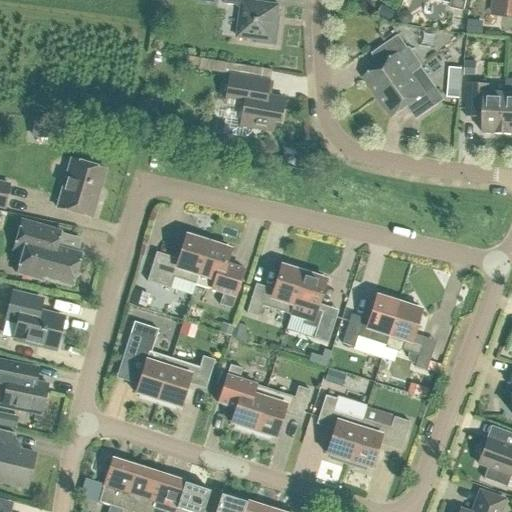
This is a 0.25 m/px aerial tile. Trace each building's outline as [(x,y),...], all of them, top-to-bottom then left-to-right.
[(169,0),(170,10),(188,9),(187,0),(169,0)] [(258,43),(276,46),(278,29),(276,28),(279,6),(254,3),(254,0),(224,0),(224,5),(241,7),(237,38),(258,41),(258,43)] [(359,14),(372,3),(369,0),(356,0),(351,5),(359,14)] [(452,0),(450,9),(464,12),(466,0),(452,0)] [(511,0),(495,0),(493,15),(511,17),(511,0)] [(382,5),(377,15),(391,22),(396,12),(382,5)] [(482,36),(483,22),(468,21),(467,34),(482,36)] [(415,40),(431,43),(433,32),(417,29),(415,40)] [(381,67),(364,79),(378,98),(421,68),(399,36),(372,55),(381,67)] [(186,64),(198,66),(199,59),(187,57),(186,64)] [(197,70),(227,75),(229,64),(199,59),(198,66),(197,70)] [(478,77),(479,63),(463,63),(463,76),(478,77)] [(421,68),(378,98),(392,118),(407,107),(416,120),(444,101),(421,68)] [(222,134),(227,135),(244,138),(250,134),(251,130),(271,133),(273,124),(279,125),(283,99),(267,97),(258,95),(260,81),(229,76),(226,91),(224,105),(241,108),(238,121),(230,120),(224,119),(222,134)] [(483,135),(504,136),(506,95),(488,94),(489,86),(468,85),(467,118),(484,119),(483,135)] [(448,88),(447,98),(460,99),(460,89),(448,88)] [(160,130),(162,109),(147,107),(145,128),(160,130)] [(242,142),(220,139),(217,152),(240,156),(242,142)] [(262,158),(269,159),(275,154),(276,147),(271,141),(264,140),(258,145),(257,152),(262,158)] [(56,209),(91,219),(105,171),(70,161),(56,209)] [(0,183),(0,209),(4,210),(10,185),(0,183)] [(43,280),(71,288),(80,255),(55,248),(60,232),(22,221),(13,252),(22,255),(16,275),(42,283),(43,280)] [(173,279),(194,286),(209,240),(191,235),(190,239),(182,237),(182,238),(185,239),(176,267),(154,260),(146,283),(169,290),(173,279)] [(226,246),(209,240),(194,286),(195,286),(210,290),(222,294),(219,306),(231,309),(238,287),(220,281),(226,264),(229,253),(232,254),(232,253),(225,251),(226,246)] [(392,265),(394,254),(372,251),(370,261),(392,265)] [(261,307),(289,316),(304,271),(286,265),(285,270),(277,267),(277,268),(280,269),(271,297),(253,291),(246,314),(258,318),(261,307)] [(304,271),(289,316),(304,320),(303,324),(316,329),(313,340),(327,344),(336,318),(316,311),(324,284),(327,284),(327,283),(320,281),(321,276),(304,271)] [(148,295),(133,290),(129,304),(144,308),(148,295)] [(40,346),(55,350),(63,320),(38,314),(41,301),(12,294),(5,320),(17,323),(13,340),(26,343),(26,345),(39,348),(40,346)] [(357,337),(370,341),(385,346),(388,336),(399,301),(382,295),(380,300),(373,298),(372,299),(375,299),(366,327),(348,322),(341,345),(353,349),(357,337)] [(388,336),(385,346),(384,348),(397,352),(400,351),(417,356),(414,368),(426,371),(433,349),(411,342),(420,314),(422,314),(415,311),(417,307),(399,301),(388,336)] [(196,326),(183,322),(179,335),(192,339),(196,326)] [(233,327),(221,323),(218,333),(230,337),(233,327)] [(139,399),(156,405),(170,360),(150,353),(157,331),(133,324),(130,335),(122,357),(135,362),(136,361),(145,364),(136,392),(133,392),(133,393),(140,395),(139,399)] [(247,327),(236,324),(231,338),(247,343),(250,335),(245,334),(247,327)] [(0,360),(31,367),(34,355),(0,348),(0,360)] [(307,363),(325,369),(327,364),(328,360),(331,352),(324,350),(321,357),(310,354),(307,363)] [(170,360),(156,405),(174,411),(175,406),(182,408),(183,407),(180,407),(189,379),(207,384),(214,362),(202,358),(198,369),(170,360)] [(0,361),(0,408),(1,409),(40,417),(47,385),(35,383),(20,380),(22,366),(0,361)] [(439,365),(429,362),(426,371),(436,375),(439,365)] [(229,366),(222,389),(240,395),(235,410),(231,423),(228,422),(228,423),(235,425),(234,430),(251,435),(266,390),(238,381),(241,370),(229,366)] [(325,369),(323,377),(331,379),(332,379),(334,372),(333,371),(325,369)] [(426,390),(407,384),(405,393),(423,399),(426,390)] [(266,390),(251,435),(269,441),(270,436),(278,439),(278,438),(276,437),(284,409),(302,415),(309,392),(297,388),(294,399),(266,390)] [(374,389),(372,398),(390,402),(392,393),(374,389)] [(329,460),(347,465),(361,420),(333,411),(337,400),(325,397),(317,419),(335,425),(326,453),(324,452),(323,453),(331,455),(329,460)] [(18,417),(0,413),(0,426),(15,430),(18,417)] [(361,420),(347,465),(364,471),(366,467),(373,469),(373,468),(371,467),(380,439),(402,446),(409,423),(393,418),(389,430),(362,421),(362,420),(361,420)] [(0,483),(26,490),(34,455),(18,451),(12,446),(14,435),(0,431),(0,483)] [(477,465),(487,468),(483,480),(506,488),(511,472),(511,443),(510,448),(486,439),(484,445),(481,446),(479,449),(477,452),(478,456),(479,459),(477,465)] [(102,490),(98,503),(109,507),(110,507),(108,511),(122,511),(137,467),(124,463),(124,465),(111,462),(102,490)] [(149,511),(160,477),(149,473),(149,471),(137,467),(122,511),(149,511)] [(149,511),(175,511),(185,482),(172,478),(172,481),(160,477),(149,511)] [(185,482),(175,511),(202,511),(209,493),(197,489),(197,486),(185,482)] [(499,511),(503,501),(479,493),(472,511),(462,511),(460,511),(459,511),(499,511)] [(242,511),(246,502),(233,498),(233,500),(220,496),(215,511),(242,511)] [(242,511),(269,511),(258,508),(258,506),(246,502),(242,511)]
